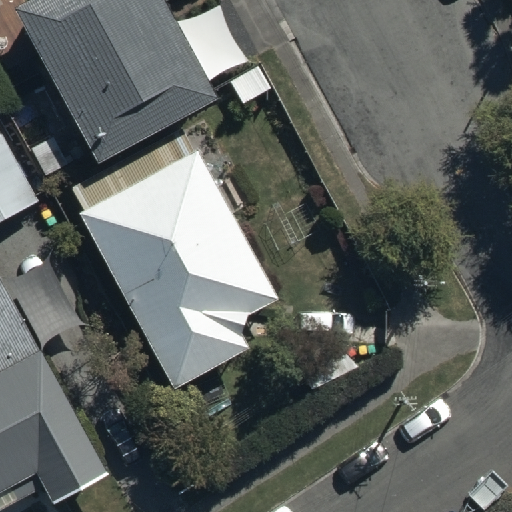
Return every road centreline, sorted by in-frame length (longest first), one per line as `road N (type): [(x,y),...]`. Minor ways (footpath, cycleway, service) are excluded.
road 1 (residential): [(368,0),(511,278)]
road 2 (residential): [(387,511),(511,426)]
